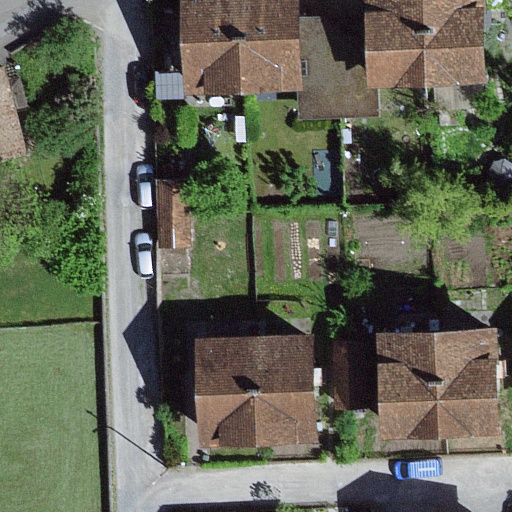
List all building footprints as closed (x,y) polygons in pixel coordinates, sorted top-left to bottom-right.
[(300,0),(181,0),(185,97),(299,93),(303,93),(301,17),(300,0)] [(484,0),(363,0),(365,16),(367,89),(379,88),(487,84),(484,0)] [(365,16),(301,17),(303,93),(299,93),(300,120),(381,118),(379,88),(367,89),(365,16)] [(0,162),(28,154),(5,69),(0,70),(0,162)] [(189,180),(156,182),(158,249),(191,248),(189,180)] [(498,331),(376,335),(380,442),(501,438),(498,331)] [(314,337),(195,341),(200,449),(319,444),(314,337)] [(366,342),(333,343),(335,411),(368,410),(366,342)]
